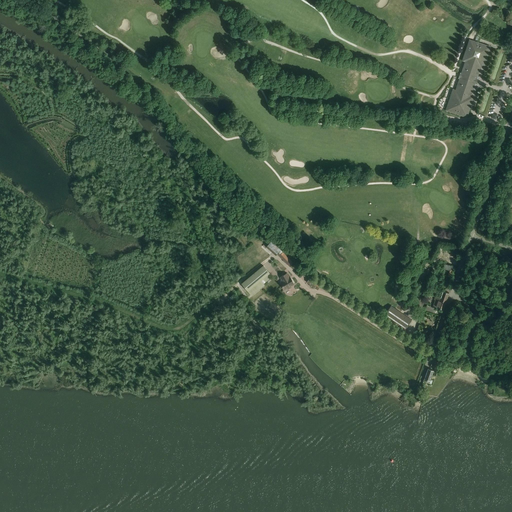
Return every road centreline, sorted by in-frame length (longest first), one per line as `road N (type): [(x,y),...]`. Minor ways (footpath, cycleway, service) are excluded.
road 1 (unclassified): [(429,357),(314,292),(276,257)]
road 2 (unclassified): [(429,357),(471,237)]
road 3 (unclassified): [(511,122),(471,237)]
